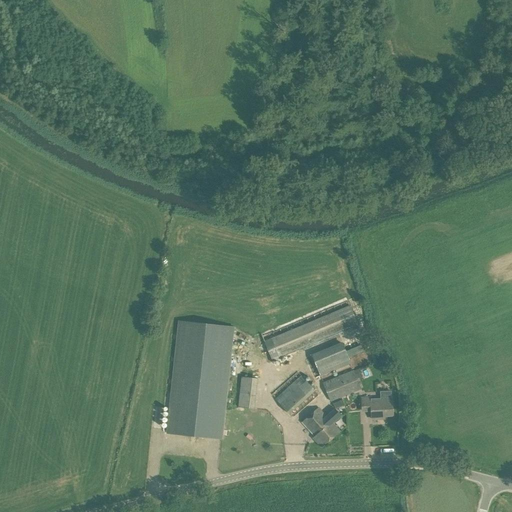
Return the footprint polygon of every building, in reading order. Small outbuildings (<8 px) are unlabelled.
[(280,359),(359,326),(350,304),(347,297),(261,333),(273,362),(280,359)] [(167,434),(221,440),(233,327),(179,321),(167,434)] [(341,336),(308,348),(311,355),(343,343),(341,336)] [(313,354),(317,370),(349,360),(344,345),(313,354)] [(359,368),(354,370),(358,378),(362,376),(359,368)] [(361,389),(353,370),(323,383),(330,402),(361,389)] [(315,390),(311,386),(307,382),(311,379),(305,372),(302,375),(301,375),(280,393),(279,392),(274,397),(289,414),(315,390)] [(241,377),(238,407),(254,409),(258,378),(241,377)] [(393,416),(392,400),(372,401),(372,396),(362,397),(362,411),(372,411),(372,419),(383,419),(383,416),(393,416)] [(343,400),(333,403),(336,409),(345,405),(343,400)] [(150,403),(147,424),(155,425),(159,404),(150,403)] [(341,415),(335,408),(327,415),(319,407),(301,422),(314,437),(312,438),(321,448),(340,431),(333,423),(341,415)]
